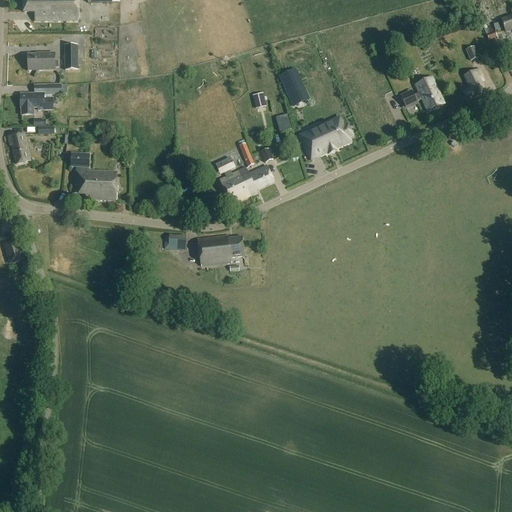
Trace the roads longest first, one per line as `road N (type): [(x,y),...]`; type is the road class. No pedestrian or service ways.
road 1 (unclassified): [(27,206),(218,225),(511,89)]
road 2 (track): [(39,270),(511,432)]
road 3 (unclassified): [(35,511),(54,343),(24,224),(27,206)]
